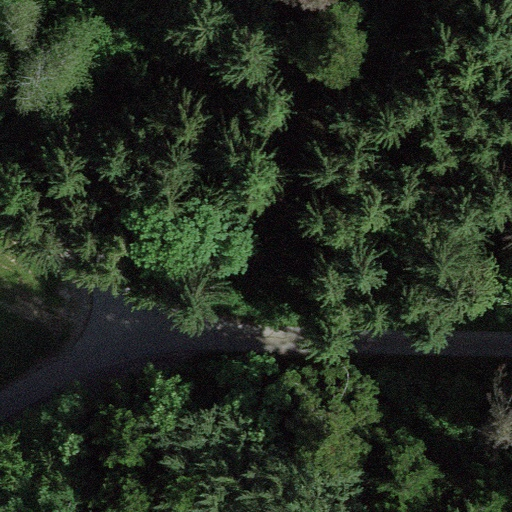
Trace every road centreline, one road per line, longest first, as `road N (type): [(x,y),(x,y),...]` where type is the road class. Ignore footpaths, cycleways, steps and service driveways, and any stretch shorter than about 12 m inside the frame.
road 1 (track): [(181,331),(511,343)]
road 2 (track): [(181,331),(0,212)]
road 3 (track): [(0,424),(181,331)]
